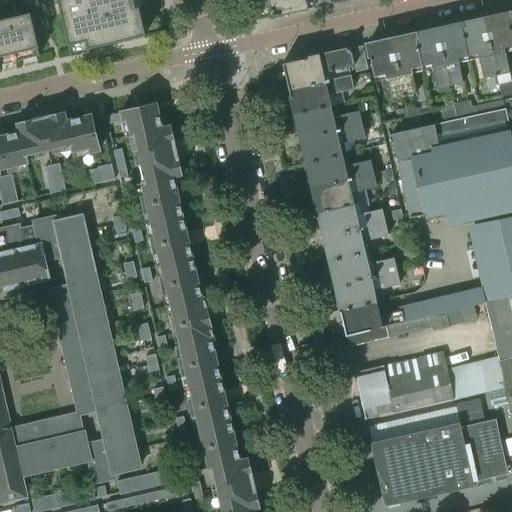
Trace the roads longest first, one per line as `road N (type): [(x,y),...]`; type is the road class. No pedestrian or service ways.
road 1 (residential): [(324,511),(208,51)]
road 2 (residential): [(455,0),(208,51)]
road 3 (residential): [(0,97),(208,51)]
